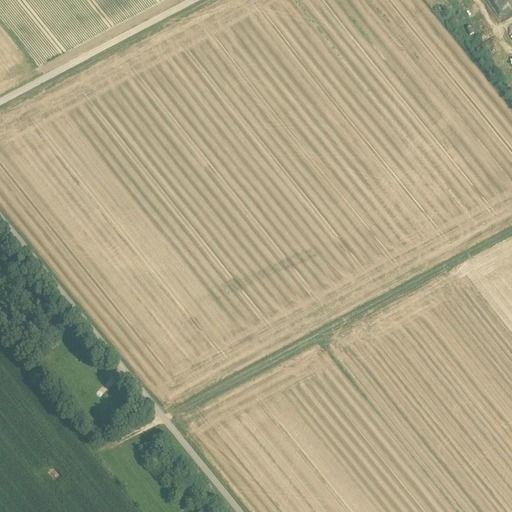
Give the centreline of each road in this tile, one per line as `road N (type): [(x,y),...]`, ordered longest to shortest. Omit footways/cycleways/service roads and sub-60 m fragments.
road 1 (track): [(511,231),(122,440)]
road 2 (track): [(0,216),(241,511)]
road 3 (track): [(192,0),(0,101)]
